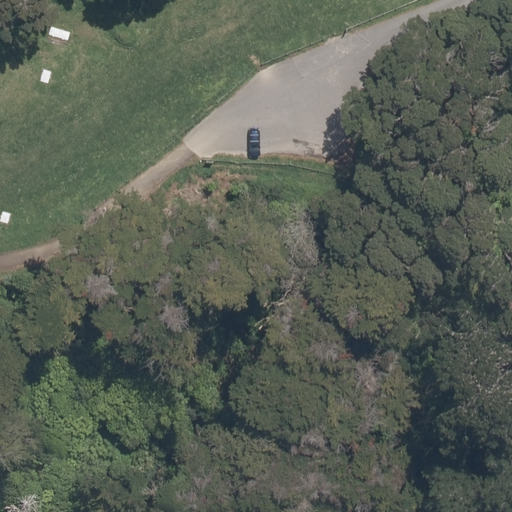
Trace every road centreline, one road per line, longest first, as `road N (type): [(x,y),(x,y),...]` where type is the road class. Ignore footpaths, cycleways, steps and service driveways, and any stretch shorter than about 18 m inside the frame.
road 1 (track): [(511,310),(230,105)]
road 2 (track): [(0,239),(96,211),(230,105)]
